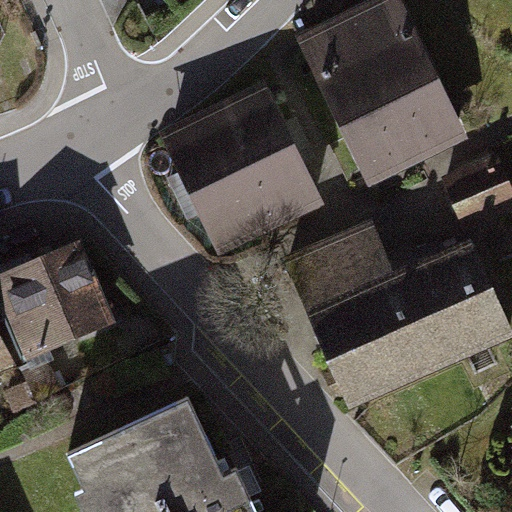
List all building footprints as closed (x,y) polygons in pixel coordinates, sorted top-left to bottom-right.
[(395,10),(293,63),(364,198),(466,144),(395,10)] [(239,89),(142,142),(204,256),(301,203),(239,89)] [(403,232),(310,272),(368,404),(511,340),(511,304),(486,247),(422,275),(403,232)] [(92,241),(5,277),(38,361),(125,328),(92,241)] [(0,291),(0,381),(30,369),(0,291)] [(266,511),(214,393),(84,450),(110,511),(266,511)]
